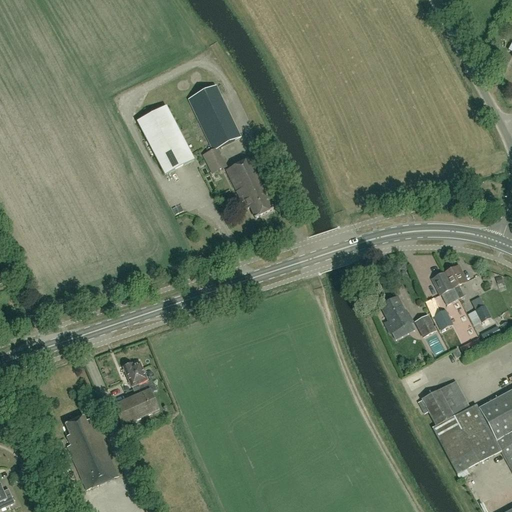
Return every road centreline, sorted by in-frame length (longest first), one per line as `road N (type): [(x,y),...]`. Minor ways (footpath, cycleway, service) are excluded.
road 1 (primary): [(0,364),(385,236),(438,230),(501,243)]
road 2 (track): [(420,511),(372,427),(309,260)]
road 3 (track): [(231,0),(292,107),(344,231)]
road 4 (unclassified): [(502,127),(433,0)]
